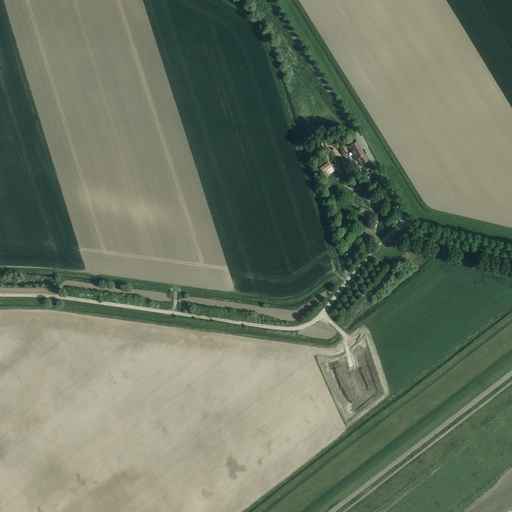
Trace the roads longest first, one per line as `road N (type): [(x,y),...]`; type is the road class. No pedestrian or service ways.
road 1 (track): [(0,295),(303,327),(405,221)]
road 2 (unclassified): [(511,253),(405,221),(268,0)]
road 3 (unclassified): [(331,511),(511,373)]
road 4 (unknown): [(383,511),(511,412)]
